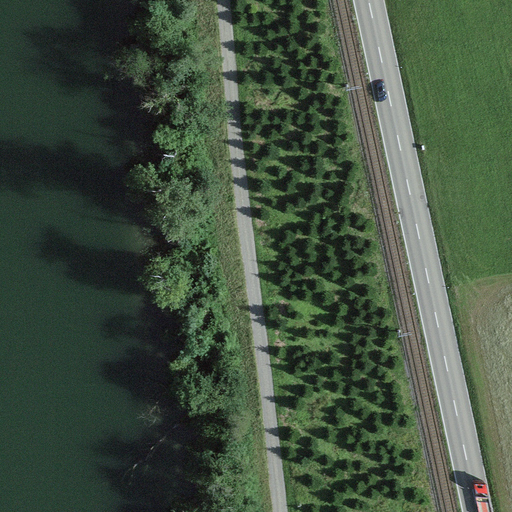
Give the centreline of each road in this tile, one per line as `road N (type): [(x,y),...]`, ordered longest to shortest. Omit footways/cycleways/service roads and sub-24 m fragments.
road 1 (primary): [(479,511),(369,0)]
road 2 (track): [(276,511),(213,0)]
